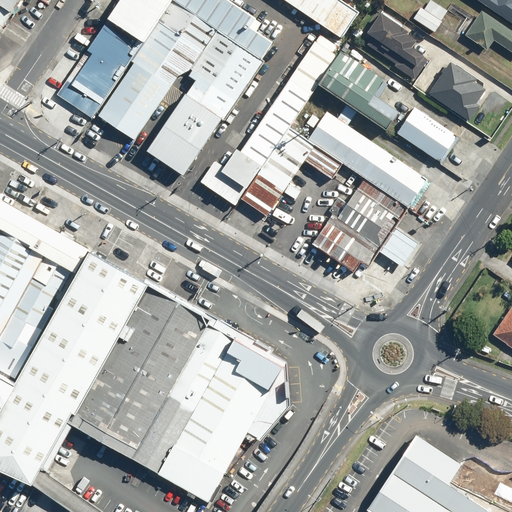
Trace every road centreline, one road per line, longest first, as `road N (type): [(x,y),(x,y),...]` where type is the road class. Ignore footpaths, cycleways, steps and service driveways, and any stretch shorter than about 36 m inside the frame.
road 1 (secondary): [(0,132),(259,278)]
road 2 (residential): [(78,0),(0,117)]
road 3 (secondary): [(359,359),(259,278)]
road 4 (secondary): [(259,278),(379,324)]
